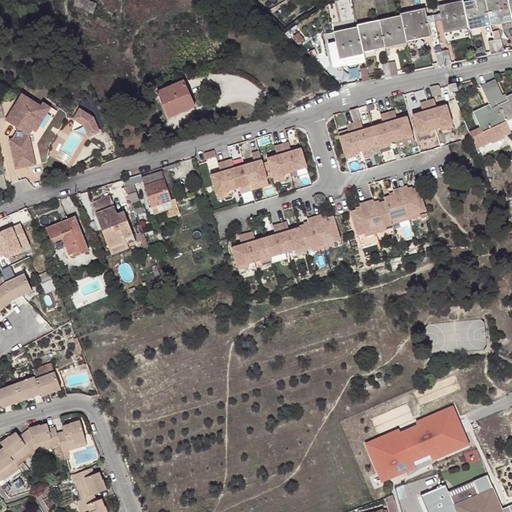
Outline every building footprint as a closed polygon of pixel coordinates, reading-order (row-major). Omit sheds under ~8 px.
[(468,34),(490,29),(485,0),(462,4),(468,31),(468,34)] [(485,0),(490,29),(511,24),(511,21),(507,0),(485,0)] [(440,16),(441,24),(444,35),(468,31),(462,4),(439,8),(441,16),(440,16)] [(402,14),(402,18),(407,44),(429,40),(427,27),(427,19),(424,11),(402,14)] [(276,20),(283,16),(281,12),(276,15),(277,16),(275,17),(276,20)] [(433,17),(434,25),(441,24),(440,16),(433,17)] [(402,18),(380,22),(386,51),(408,47),(407,44),(402,18)] [(386,51),(380,22),(358,27),(359,29),(363,56),(386,51)] [(364,58),(363,56),(359,29),(335,34),(341,62),(364,58)] [(306,42),(300,35),(295,38),(301,46),(306,42)] [(493,42),(495,55),(503,54),(501,40),(493,42)] [(487,56),(495,55),(493,42),(485,44),(487,56)] [(446,52),(439,53),(442,68),(448,67),(446,52)] [(442,68),(439,53),(431,55),(433,70),(442,68)] [(388,64),(390,77),(398,76),(395,62),(388,64)] [(382,78),(390,77),(388,64),(380,65),(382,78)] [(368,82),(366,68),(358,70),(360,83),(368,82)] [(196,104),(183,77),(157,89),(170,115),(196,104)] [(494,80),(488,83),(510,132),(511,131),(511,93),(503,98),(494,80)] [(510,132),(488,83),(481,86),(489,104),(473,111),(480,127),(468,133),(475,148),(510,132)] [(429,99),(442,97),(440,85),(427,87),(429,99)] [(10,136),(16,165),(37,161),(30,132),(34,126),(47,105),(42,102),(23,90),(7,116),(20,124),(14,135),(10,136)] [(44,99),(42,102),(47,105),(34,126),(37,128),(53,104),(44,99)] [(435,99),(428,101),(436,129),(453,124),(447,105),(437,108),(435,99)] [(428,101),(420,103),(423,112),(413,115),(417,128),(419,134),(436,129),(428,101)] [(81,107),(75,119),(84,124),(89,137),(102,131),(96,116),(81,107)] [(395,111),(387,113),(396,141),(413,136),(411,130),(407,117),(397,120),(395,111)] [(351,114),(354,123),(362,151),(364,157),(381,152),(379,146),(373,127),(364,130),(359,112),(351,114)] [(396,141),(387,113),(380,115),(383,124),(373,127),(379,146),(396,141)] [(354,123),(347,125),(349,131),(338,134),(345,157),(362,151),(354,123)] [(288,142),(281,145),(290,173),(306,168),(301,149),(291,152),(288,142)] [(270,170),(272,178),(290,173),(281,145),(274,147),(276,156),(267,159),(270,170)] [(253,163),(243,165),(249,184),(266,179),(264,172),(261,160),(258,151),(251,153),(253,163)] [(249,184),(243,165),(233,168),(231,159),(223,161),(232,189),(234,195),(251,190),(249,184)] [(232,189),(223,161),(216,163),(219,173),(210,175),(210,177),(216,194),(232,189)] [(178,162),(162,167),(163,171),(179,166),(178,162)] [(4,171),(0,171),(0,195),(6,193),(10,192),(4,171)] [(141,174),(123,179),(132,202),(139,199),(133,183),(143,180),(153,214),(164,210),(167,217),(178,213),(176,206),(173,198),(170,199),(161,172),(142,178),(141,174)] [(408,188),(400,190),(409,218),(426,213),(419,190),(409,193),(408,188)] [(395,197),(384,200),(385,203),(391,223),(409,218),(400,190),(393,192),(395,197)] [(110,196),(92,203),(109,248),(126,241),(126,239),(134,236),(128,220),(126,222),(122,213),(119,215),(110,196)] [(374,202),(367,204),(375,232),(392,226),(391,223),(385,203),(375,206),(374,202)] [(357,237),(375,232),(367,204),(359,206),(361,211),(350,213),(352,220),(357,237)] [(141,206),(134,209),(137,215),(143,212),(141,206)] [(322,216),(314,218),(323,246),(340,241),(335,224),(333,218),(323,221),(322,216)] [(46,228),(50,239),(61,235),(66,246),(69,255),(72,254),(87,248),(75,217),(46,228)] [(305,252),(323,246),(314,218),(307,220),(309,225),(298,228),(299,229),(304,248),(305,252)] [(286,223),(279,225),(288,253),(304,248),(299,229),(289,232),(286,223)] [(288,253),(279,225),(272,227),(275,236),(265,239),(270,258),(288,253)] [(22,227),(0,235),(0,257),(5,255),(20,250),(18,247),(27,244),(22,227)] [(252,232),(245,234),(253,263),(270,258),(265,239),(255,242),(252,232)] [(253,263),(245,234),(238,237),(241,246),(231,249),(236,268),(253,263)] [(61,235),(50,239),(52,242),(54,241),(57,249),(66,246),(61,235)] [(109,248),(112,255),(129,248),(128,245),(136,241),(134,236),(126,239),(126,241),(109,248)] [(20,250),(5,255),(6,260),(21,254),(21,253),(29,249),(27,244),(18,247),(20,250)] [(89,251),(87,248),(72,254),(74,257),(89,251)] [(25,275),(5,284),(14,299),(21,295),(32,290),(25,275)] [(0,309),(14,299),(5,284),(2,278),(0,280),(0,309)] [(41,396),(61,389),(55,373),(36,380),(41,393),(41,396)] [(36,380),(35,377),(15,384),(21,400),(41,393),(36,380)] [(21,400),(15,384),(0,390),(0,403),(1,405),(1,408),(21,400)] [(401,429),(368,442),(383,480),(406,469),(416,465),(413,458),(429,450),(431,455),(464,447),(458,423),(460,422),(454,408),(418,422),(419,426),(403,434),(401,429)] [(63,431),(57,433),(60,445),(62,451),(64,451),(69,450),(68,446),(86,441),(80,421),(71,424),(71,425),(62,427),(63,431)] [(469,446),(460,422),(458,423),(464,447),(431,455),(429,450),(413,458),(416,465),(406,469),(409,473),(469,446)] [(28,429),(34,449),(52,444),(53,447),(60,445),(57,433),(55,427),(48,429),(47,424),(39,427),(38,426),(28,429)] [(0,443),(4,447),(13,460),(28,449),(30,452),(34,449),(28,429),(18,436),(16,432),(9,437),(8,436),(0,443)] [(68,446),(69,450),(87,445),(86,441),(68,446)] [(34,449),(35,452),(53,447),(52,444),(34,449)] [(0,481),(2,480),(0,476),(16,464),(15,463),(13,460),(4,447),(0,450),(0,481)] [(28,449),(13,460),(15,463),(30,452),(28,449)] [(0,476),(2,480),(5,483),(21,471),(16,464),(0,476)] [(95,474),(93,467),(75,474),(77,481),(79,480),(81,480),(82,482),(88,497),(95,494),(107,489),(103,480),(102,480),(99,472),(95,474)] [(75,474),(72,475),(81,499),(87,497),(88,497),(82,482),(81,480),(79,480),(77,481),(75,474)] [(449,491),(446,484),(421,494),(428,511),(503,511),(502,509),(488,476),(474,481),(479,495),(454,505),(449,491)] [(474,481),(449,491),(454,505),(479,495),(474,481)] [(81,499),(76,501),(79,508),(82,506),(84,511),(107,511),(105,506),(104,507),(101,499),(97,500),(95,494),(88,497),(87,497),(81,499)] [(389,511),(396,511),(398,511),(393,495),(385,498),(389,511)]
